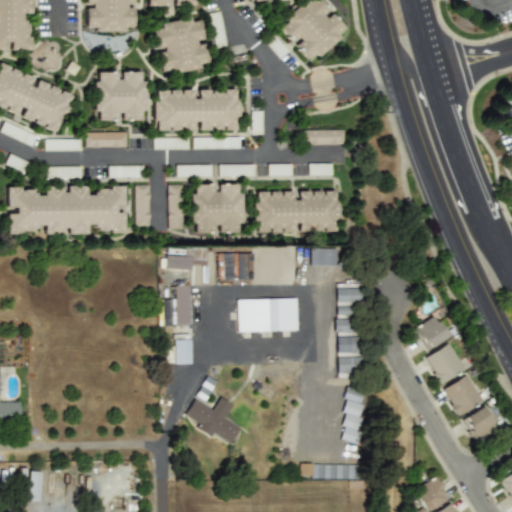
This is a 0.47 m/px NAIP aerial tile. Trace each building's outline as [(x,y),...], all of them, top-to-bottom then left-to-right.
[(0,55),(0,0),(34,0),(34,55),(0,55)] [(89,35),(89,0),(138,0),(138,36),(89,35)] [(152,10),(151,0),(199,0),(200,9),(152,10)] [(308,67),(274,28),(306,0),(314,0),(345,34),(308,67)] [(226,45),(218,10),(207,13),(215,47),(226,45)] [(166,80),(157,30),(204,19),(214,70),(166,80)] [(285,52),(272,34),(263,40),(276,59),(285,52)] [(59,137),(0,110),(0,64),(75,99),(59,137)] [(97,124),(98,76),(148,76),(148,125),(97,124)] [(239,133),(157,133),(157,94),(240,94),(239,133)] [(249,134),(261,134),(261,109),(249,109),(249,134)] [(0,127),(0,131),(30,145),(35,135),(3,121),(0,127)] [(342,144),(342,128),(300,128),(300,144),(342,144)] [(83,146),(124,146),(124,131),(83,131),(83,146)] [(187,136),(151,136),(151,149),(187,149),(187,136)] [(190,136),(190,149),(238,149),(238,136),(190,136)] [(79,150),(79,138),(43,138),(43,150),(79,150)] [(3,164),(25,174),(29,163),(8,153),(3,164)] [(307,162),(307,174),(329,174),(329,162),(307,162)] [(252,163),(217,163),(217,177),(252,177),(252,163)] [(266,175),(290,175),(290,163),(266,163),(266,175)] [(173,164),(173,177),(209,177),(209,164),(173,164)] [(140,177),(140,165),(106,165),(106,177),(140,177)] [(78,166),(44,166),(44,177),(78,177),(78,166)] [(165,230),(180,230),(180,183),(165,183),(165,230)] [(148,184),(132,184),(132,226),(148,226),(148,184)] [(187,237),(187,190),(239,189),(238,237),(187,237)] [(10,192),(128,191),(129,239),(11,239),(10,192)] [(336,236),(250,236),(250,196),(336,196),(336,236)] [(203,265),(204,249),(165,248),(165,255),(190,255),(189,264),(203,265)] [(245,280),(245,253),(216,253),(216,279),(245,280)] [(193,263),(204,264),(204,256),(164,254),(163,269),(192,271),(193,263)] [(187,284),(173,284),(173,325),(187,325),(187,284)] [(332,335),(354,336),(356,285),(335,284),(332,335)] [(294,298),(234,299),(235,331),(295,330),(294,298)] [(446,336),(432,314),(410,328),(423,350),(446,336)] [(334,337),(335,378),(357,377),(356,336),(334,337)] [(189,338),(172,338),(172,363),(189,363),(189,338)] [(422,357),(437,383),(462,369),(447,342),(422,357)] [(455,414),(479,401),(465,374),(440,388),(455,414)] [(214,381),(205,375),(193,395),(202,400),(214,381)] [(239,425),(225,416),(231,405),(217,397),(209,410),(192,399),(181,417),(227,445),(239,425)] [(0,420),(18,420),(18,400),(0,400),(0,420)] [(363,405),(345,400),(337,426),(341,427),(338,439),(352,443),(363,405)] [(460,420),(474,440),(494,425),(480,405),(460,420)] [(297,477),(354,479),(355,465),(297,464),(297,477)] [(511,470),(497,479),(511,505),(511,470)] [(26,501),(37,501),(38,471),(27,471),(26,501)] [(447,497),(433,475),(410,489),(424,511),(447,497)] [(431,511),(456,511),(450,501),(431,511)]
